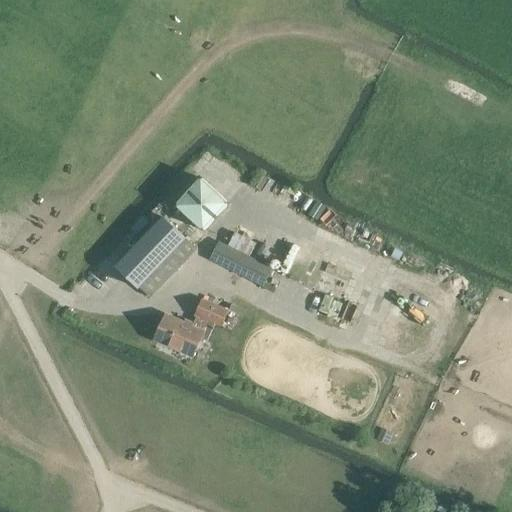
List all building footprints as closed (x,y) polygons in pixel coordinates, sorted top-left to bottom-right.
[(177,202),(205,229),(232,202),(204,174),(177,202)] [(197,250),(185,239),(164,219),(117,269),(138,289),(139,288),(151,299),(197,250)] [(193,238),(195,239),(197,238),(198,238),(198,237),(199,236),(200,235),(200,234),(200,233),(199,232),(199,231),(198,230),(197,230),(196,229),(195,229),(194,229),(193,229),(192,230),(191,230),(191,231),(190,232),(190,233),(190,234),(190,235),(190,236),(191,237),(192,238),(193,238)] [(263,288),(272,270),(286,242),(266,232),(261,242),(234,229),(226,245),(219,242),(210,261),(263,288)] [(260,289),(238,278),(232,290),(253,301),(260,289)] [(192,358),(201,339),(208,343),(216,325),(221,328),(228,312),(202,300),(195,315),(199,317),(193,329),(166,316),(155,341),(192,358)]
